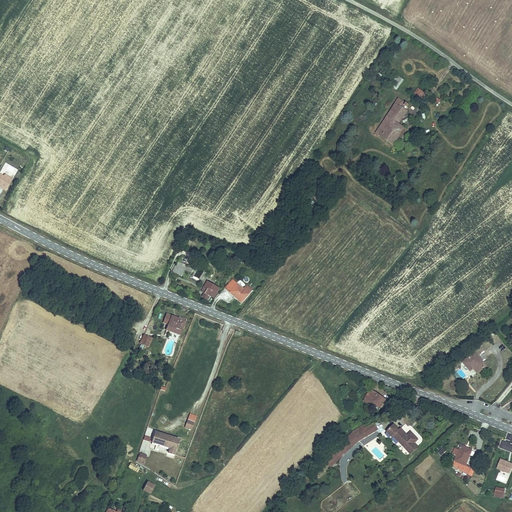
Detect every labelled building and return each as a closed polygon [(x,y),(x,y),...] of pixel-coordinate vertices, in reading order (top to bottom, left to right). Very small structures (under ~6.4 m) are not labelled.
[(396,89),(403,79),(396,74),(389,84),(396,89)] [(421,90),(415,97),(417,100),(424,93),(421,90)] [(399,99),(396,104),(403,108),(404,106),(407,108),(409,104),(406,102),(405,103),(399,99)] [(396,104),(387,116),(398,123),(407,111),(403,108),(396,104)] [(398,123),(387,116),(376,133),(393,145),(405,128),(398,123)] [(0,173),(0,187),(6,191),(13,179),(5,174),(4,176),(0,173)] [(187,266),(178,262),(173,273),(182,277),(185,270),(187,266)] [(220,289),(209,281),(202,291),(205,294),(203,297),(208,301),(211,297),(214,298),(220,289)] [(230,293),(238,285),(233,281),(226,289),(230,293)] [(238,285),(232,292),(240,299),(238,300),(243,304),(250,295),(250,294),(253,291),(250,288),(247,286),(244,290),(238,285)] [(230,293),(238,300),(240,299),(232,292),(230,293)] [(169,323),(167,328),(181,334),(186,321),(172,315),(169,323)] [(153,338),(145,334),(142,343),(150,346),(153,338)] [(475,352),(463,362),(471,371),(474,369),(478,374),(487,366),(475,352)] [(478,374),(474,369),(471,371),(469,373),(473,378),(478,374)] [(369,388),(363,395),(364,395),(371,401),(377,406),(383,398),(369,388)] [(371,401),(364,395),(362,398),(369,404),(371,401)] [(394,398),(386,402),(390,408),(397,404),(394,398)] [(358,425),(347,434),(353,442),(370,430),(366,424),(360,428),(358,425)] [(395,428),(388,434),(402,449),(413,438),(406,431),(402,435),(395,428)] [(159,430),(155,440),(174,448),(178,437),(159,430)] [(353,442),(347,434),(343,438),(351,445),(353,442)] [(351,445),(343,438),(335,446),(342,453),(351,445)] [(461,444),(450,467),(466,474),(469,467),(465,465),(472,450),(461,444)] [(342,453),(335,446),(319,462),(327,469),(338,458),(336,457),(338,455),(340,456),(342,453)] [(442,449),(439,454),(444,457),(448,452),(442,449)] [(138,452),(135,461),(143,464),(146,455),(138,452)] [(496,469),(510,475),(511,468),(511,463),(500,459),(496,469)] [(137,473),(140,467),(130,462),(127,468),(137,473)] [(146,477),(141,487),(149,491),(153,481),(146,477)] [(112,499),(109,503),(121,510),(124,505),(112,499)] [(109,503),(104,511),(120,511),(121,510),(109,503)]
